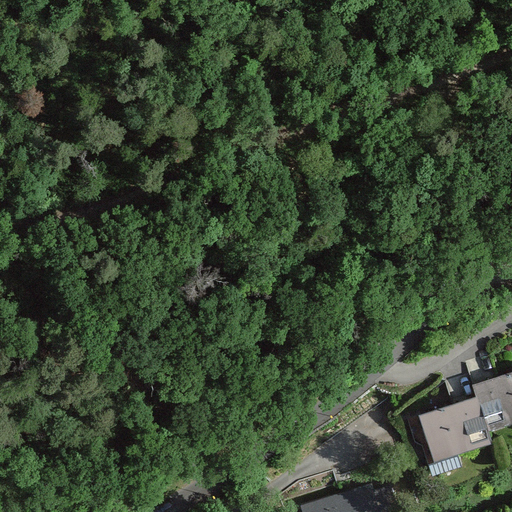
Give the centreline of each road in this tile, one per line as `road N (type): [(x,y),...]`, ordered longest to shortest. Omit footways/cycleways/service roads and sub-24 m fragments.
road 1 (track): [(511,77),(342,148),(212,188),(61,207),(0,190)]
road 2 (residential): [(157,511),(258,453),(382,362),(418,325),(511,275)]
